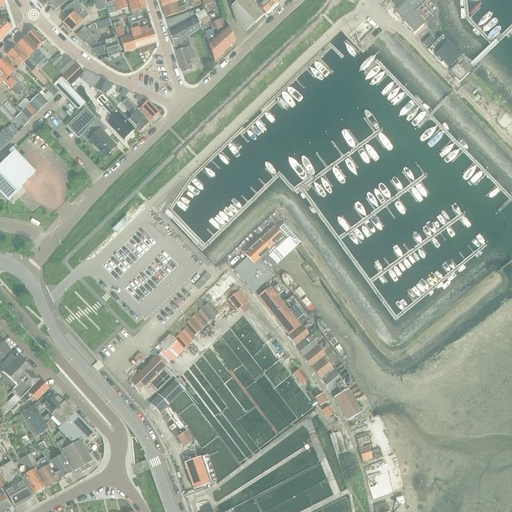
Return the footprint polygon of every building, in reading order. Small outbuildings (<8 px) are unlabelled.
[(37,0),(43,7),(49,2),(55,10),(68,0),(37,0)] [(124,0),(115,0),(113,1),(106,3),(105,0),(101,0),(103,5),(104,4),(106,9),(134,0),(125,0),(124,0)] [(145,8),(142,0),(134,0),(106,9),(108,15),(116,13),(116,12),(127,8),(127,6),(128,5),(131,13),(145,8)] [(180,0),(179,0),(161,6),(165,18),(179,13),(186,11),(184,6),(178,8),(176,2),(178,1),(180,0)] [(264,15),(252,1),(250,0),(238,0),(230,7),(236,22),(245,32),(264,15)] [(266,13),(278,2),(276,0),(261,0),(259,2),(261,3),(259,6),(266,13)] [(406,0),(395,12),(414,31),(424,22),(413,11),(424,0),(406,0)] [(67,7),(61,12),(67,18),(62,23),(72,33),(82,21),(79,18),(85,12),(74,2),(67,7)] [(195,15),(197,18),(170,33),(174,48),(187,37),(200,28),(201,31),(203,30),(200,21),(207,18),(203,10),(195,15)] [(141,13),(142,14),(127,18),(129,26),(136,49),(156,43),(146,11),(141,13)] [(0,32),(3,35),(11,29),(1,17),(0,17),(0,32)] [(224,26),(222,19),(217,21),(216,21),(220,30),(228,48),(234,43),(228,27),(224,30),(222,28),(224,26)] [(108,21),(95,25),(97,31),(110,26),(108,21)] [(219,34),(215,38),(222,54),(228,48),(220,30),(216,21),(217,21),(212,22),(215,28),(216,28),(219,34)] [(124,36),(122,27),(121,24),(114,26),(117,38),(124,36)] [(136,49),(129,26),(125,28),(128,37),(121,40),(125,53),(136,49)] [(87,30),(83,27),(75,36),(80,40),(87,30)] [(33,29),(25,37),(49,62),(50,63),(54,67),(63,59),(59,55),(53,60),(42,48),(41,49),(39,47),(45,41),(33,29)] [(212,29),(205,32),(214,61),(222,54),(215,38),(212,29)] [(85,44),(86,42),(92,34),(87,30),(80,40),(85,44)] [(92,34),(86,42),(90,47),(91,47),(94,55),(106,51),(109,58),(112,57),(114,58),(118,57),(119,55),(120,54),(115,39),(98,45),(96,42),(98,41),(94,34),(92,35),(92,34)] [(434,40),(430,36),(422,44),(424,46),(426,48),(434,40)] [(22,40),(16,45),(28,58),(35,65),(44,57),(25,37),(22,40)] [(187,37),(174,48),(182,73),(192,70),(189,60),(194,58),(187,37)] [(427,50),(446,69),(448,67),(458,58),(439,38),(427,50)] [(49,83),(34,69),(35,68),(15,47),(6,55),(18,67),(23,63),(31,71),(31,72),(45,87),(44,87),(53,96),(57,92),(49,83)] [(66,56),(63,59),(54,67),(54,68),(62,77),(65,74),(75,64),(66,56)] [(3,58),(0,61),(0,71),(19,92),(24,88),(11,74),(15,70),(3,58)] [(65,74),(62,77),(61,78),(62,79),(69,87),(84,73),(76,64),(65,74)] [(458,81),(466,74),(456,65),(449,72),(458,81)] [(16,95),(19,92),(0,71),(0,83),(4,80),(6,83),(5,84),(16,95)] [(81,79),(85,82),(90,73),(86,71),(81,79)] [(90,73),(85,82),(90,86),(95,76),(90,73)] [(95,89),(100,78),(95,76),(90,86),(94,89),(95,89)] [(106,94),(111,84),(101,78),(100,78),(95,89),(106,94)] [(69,87),(62,79),(55,86),(78,110),(85,103),(69,87)] [(47,103),(39,95),(29,103),(38,112),(47,103)] [(134,129),(108,101),(102,95),(96,101),(111,116),(113,114),(115,116),(107,124),(123,140),(134,129)] [(136,95),(134,100),(144,104),(140,109),(151,121),(159,113),(148,101),(136,95)] [(132,125),(139,132),(148,123),(137,111),(127,100),(122,104),(132,115),(128,119),(132,125)] [(29,103),(19,112),(20,113),(27,121),(38,112),(29,103)] [(92,136),(88,140),(105,157),(110,152),(109,151),(115,145),(103,132),(105,130),(95,119),(83,106),(64,124),(76,137),(84,129),(92,136)] [(23,127),(29,122),(27,121),(20,113),(15,118),(23,127)] [(9,141),(13,137),(18,132),(11,124),(6,129),(5,128),(0,133),(9,141)] [(38,135),(34,139),(40,146),(44,141),(38,135)] [(0,164),(0,193),(8,201),(22,187),(21,186),(35,172),(15,151),(14,150),(0,164)] [(300,243),(291,233),(283,225),(277,230),(274,227),(260,240),(259,241),(258,241),(259,242),(251,249),(250,249),(244,254),(244,255),(246,257),(247,258),(253,265),(259,259),(262,262),(262,263),(267,268),(270,271),(270,270),(290,252),(300,243)] [(247,258),(232,271),(253,293),(273,275),(270,271),(267,268),(262,263),(262,262),(259,259),(253,265),(247,258)] [(198,291),(211,278),(206,273),(193,286),(198,291)] [(272,316),(280,326),(288,336),(302,325),(307,321),(294,306),(288,311),(285,306),(269,287),(257,297),(272,316)] [(231,297),(226,301),(227,303),(234,312),(240,308),(248,302),(239,290),(231,297)] [(218,314),(208,301),(202,306),(212,320),(218,314)] [(212,320),(202,306),(196,312),(206,326),(212,320)] [(206,326),(196,312),(190,317),(200,331),(206,326)] [(200,331),(190,317),(183,323),(185,326),(185,327),(193,337),(194,337),(200,331)] [(330,392),(343,382),(333,370),(323,357),(325,356),(309,336),(302,326),(302,325),(288,336),(287,337),(295,347),(303,358),(311,367),(321,380),(330,392)] [(189,345),(195,339),(194,337),(193,337),(185,327),(180,332),(189,345)] [(176,341),(184,350),(189,345),(180,332),(174,339),(176,341)] [(174,339),(170,334),(159,345),(164,349),(130,382),(138,393),(145,385),(165,366),(164,365),(171,360),(172,361),(184,350),(176,341),(174,339)] [(0,365),(10,355),(12,353),(2,343),(0,345),(0,365)] [(0,365),(0,388),(7,396),(12,391),(15,395),(20,400),(28,392),(39,381),(31,372),(17,358),(15,360),(10,355),(0,365)] [(289,366),(294,362),(288,355),(283,360),(289,366)] [(302,383),(309,378),(301,368),(294,373),(302,383)] [(20,400),(24,404),(29,398),(27,397),(29,394),(35,401),(48,388),(40,380),(39,381),(28,392),(20,400)] [(168,405),(182,391),(174,381),(150,404),(158,414),(168,405)] [(347,389),(333,398),(347,421),(361,413),(347,389)] [(319,407),(321,406),(328,401),(322,391),(319,393),(320,395),(314,399),(319,407)] [(51,415),(63,403),(54,393),(41,405),(51,415)] [(48,430),(36,409),(44,401),(41,399),(38,402),(38,403),(34,405),(22,411),(36,436),(48,430)] [(63,403),(51,415),(61,426),(74,414),(63,403)] [(327,418),(334,413),(329,406),(322,411),(327,418)] [(164,410),(179,430),(183,427),(168,407),(164,410)] [(81,437),(83,441),(94,434),(74,414),(61,426),(58,430),(72,442),(81,437)] [(49,421),(45,423),(50,432),(54,430),(53,429),(49,421)] [(10,428),(7,422),(0,426),(3,432),(10,428)] [(192,442),(185,432),(184,432),(182,429),(179,430),(177,432),(178,433),(177,434),(178,436),(177,437),(183,447),(192,442)] [(92,462),(80,440),(71,444),(70,443),(70,442),(69,442),(67,439),(57,444),(61,452),(63,451),(74,472),(79,469),(82,473),(86,471),(89,469),(87,464),(92,462)] [(43,442),(37,445),(45,459),(48,465),(56,479),(59,477),(60,479),(65,477),(65,479),(72,475),(71,474),(72,473),(62,455),(53,459),(43,442)] [(186,446),(187,453),(194,452),(193,445),(186,446)] [(363,461),(371,458),(368,448),(359,450),(363,461)] [(57,481),(56,479),(48,465),(42,468),(38,461),(36,462),(31,453),(26,456),(35,472),(37,471),(46,487),(57,481)] [(35,472),(26,456),(20,459),(26,469),(28,468),(30,471),(23,475),(34,493),(44,488),(35,472)] [(199,458),(184,463),(194,490),(201,487),(209,484),(209,483),(199,458)] [(0,474),(6,485),(1,487),(12,507),(30,497),(22,482),(23,481),(12,461),(3,466),(0,467),(0,474)] [(0,511),(10,507),(0,489),(0,487),(1,487),(6,485),(0,474),(0,511)] [(396,507),(390,508),(391,511),(401,511),(399,495),(394,495),(396,507)] [(388,511),(387,503),(374,506),(375,511),(388,511)]
